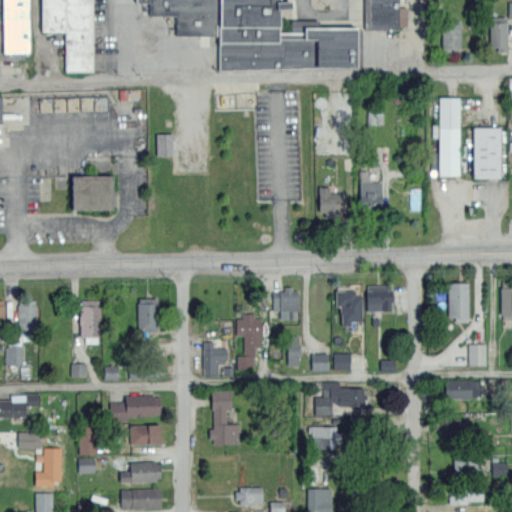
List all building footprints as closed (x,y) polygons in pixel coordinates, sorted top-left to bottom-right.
[(30,0),(1,0),(1,56),(30,56),(30,0)] [(41,0),(41,31),(65,31),(65,70),(92,71),(92,0),(41,0)] [(217,0),(216,36),(174,36),(175,16),(148,16),(148,3),(135,3),(135,0),(217,0)] [(219,0),(221,68),(356,66),(355,27),(318,28),(318,20),(297,21),(291,21),(291,33),(277,34),(276,8),(289,7),(289,0),(219,0)] [(363,0),(398,0),(399,28),(364,29),(364,19),(363,0)] [(507,50),(507,18),(490,18),(490,50),(507,50)] [(442,20),(442,51),(460,51),(460,20),(442,20)] [(459,174),(459,172),(459,96),(438,96),(438,174),(459,174)] [(472,177),(500,177),(500,125),(472,125),(472,172),(472,177)] [(156,132),(156,155),(173,155),(173,132),(156,132)] [(110,174),(71,174),(71,209),(110,209),(110,174)] [(381,208),(381,179),(359,179),(359,208),(381,208)] [(318,217),(345,217),(345,195),(334,195),(334,186),(318,186),(318,217)] [(467,281),(447,281),(447,320),(467,320),(467,281)] [(511,317),(511,281),(499,281),(499,317),(511,317)] [(366,309),(392,309),(392,284),(366,284),(366,309)] [(272,286),(272,317),(299,317),(299,286),(272,286)] [(335,289),(335,309),(339,309),(339,324),(362,324),(362,289),(335,289)] [(157,330),(157,297),(137,297),(137,330),(157,330)] [(35,338),(35,299),(17,299),(17,338),(35,338)] [(99,299),(79,299),(79,341),(99,341),(99,299)] [(261,313),(235,313),(236,334),(244,334),(244,352),(237,352),(237,368),(252,368),(252,346),(261,345),(261,313)] [(286,364),(299,364),(299,334),(286,334),(286,364)] [(218,363),(227,363),(227,348),(215,348),(215,340),(202,340),(202,374),(218,374),(218,363)] [(467,364),(486,364),(486,342),(467,342),(467,364)] [(22,364),(22,344),(5,344),(5,364),(22,364)] [(310,370),(328,370),(328,351),(310,351),(310,370)] [(349,369),(349,351),(332,351),(332,369),(349,369)] [(380,357),(380,369),(395,369),(395,357),(380,357)] [(86,375),(86,362),(70,362),(70,375),(86,375)] [(104,378),(116,378),(116,365),(104,365),(104,378)] [(129,376),(164,376),(164,365),(129,365),(129,376)] [(482,379),(444,379),(444,398),(482,398),(482,379)] [(339,387),(339,380),(315,380),(315,414),(332,414),(332,404),(370,404),(370,387),(339,387)] [(39,392),(0,393),(0,416),(27,416),(27,405),(40,405),(39,392)] [(210,392),(209,443),(238,443),(238,422),(230,422),(231,392),(210,392)] [(110,417),(159,417),(159,394),(121,394),(121,400),(110,400),(110,417)] [(447,418),(447,434),(471,434),(471,418),(447,418)] [(129,424),(129,443),(161,443),(161,424),(129,424)] [(78,453),(96,453),(96,425),(78,425),(78,453)] [(310,447),(345,447),(345,426),(310,426),(310,447)] [(41,431),(17,431),(17,448),(34,448),(34,483),(60,483),(60,446),(41,446),(41,431)] [(453,471),(477,471),(477,455),(453,455),(453,471)] [(78,458),(78,470),(93,470),(93,458),(78,458)] [(160,461),(129,461),(129,470),(120,470),(120,480),(160,480),(160,461)] [(491,461),(492,476),(506,475),(506,461),(491,461)] [(450,502),(467,502),(467,500),(482,500),(483,480),(450,480),(450,502)] [(263,485),(235,485),(235,503),(263,503),(263,485)] [(323,509),(323,486),(307,486),(307,509),(323,509)] [(120,507),(161,507),(161,487),(120,487),(120,507)] [(35,511),(51,511),(51,492),(35,492),(35,511)] [(283,511),(284,501),(269,501),(269,511),(283,511)]
